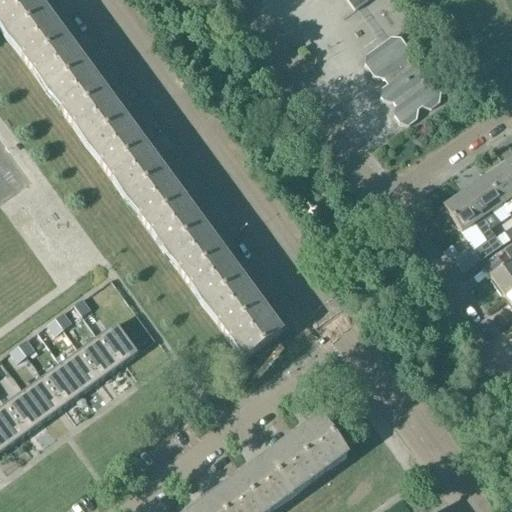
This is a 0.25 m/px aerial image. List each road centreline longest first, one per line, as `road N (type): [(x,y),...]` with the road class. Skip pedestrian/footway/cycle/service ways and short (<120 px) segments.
road 1 (unclassified): [(349,345),(95,0)]
road 2 (unclassified): [(120,511),(349,345)]
road 3 (unclassified): [(388,204),(232,0)]
road 4 (unclassified): [(511,380),(388,204)]
road 5 (unclassified): [(471,511),(349,345)]
road 6 (residential): [(388,204),(511,116)]
